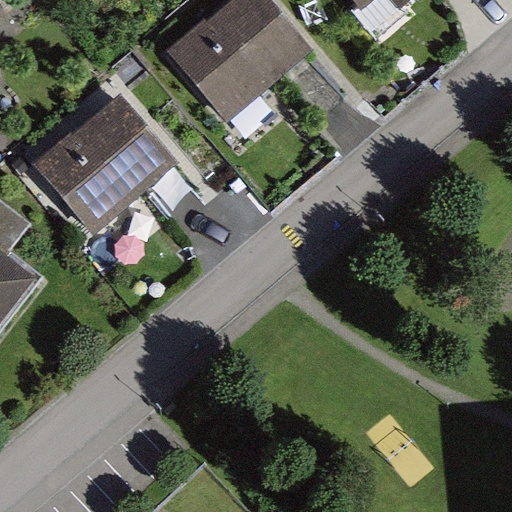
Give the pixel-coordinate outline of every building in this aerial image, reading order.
[(0,0),(0,32),(40,0),(0,0)] [(326,79),(267,0),(261,0),(174,65),(234,146),(326,79)] [(440,0),(364,0),(394,37),(440,0)] [(186,170),(129,98),(39,171),(96,242),(186,170)] [(35,224),(0,195),(0,335),(46,278),(13,252),(35,224)]
